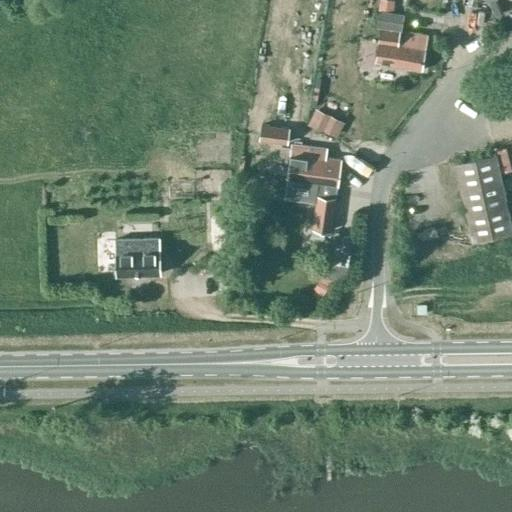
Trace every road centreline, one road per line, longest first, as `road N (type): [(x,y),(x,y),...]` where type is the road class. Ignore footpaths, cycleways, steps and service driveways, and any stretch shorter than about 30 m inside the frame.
road 1 (primary): [(377,362),(0,365)]
road 2 (unclassified): [(377,362),(382,182),(456,76),(511,37)]
road 3 (primary): [(511,360),(377,362)]
